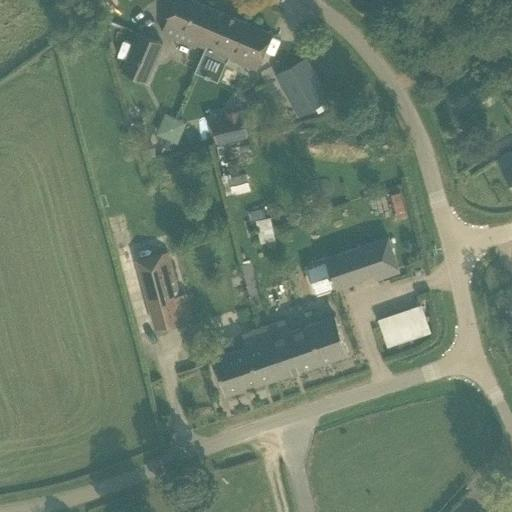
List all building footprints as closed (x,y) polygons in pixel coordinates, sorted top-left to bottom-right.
[(204,53),(208,55),(225,14),(191,0),(175,0),(162,33),(195,47),(196,43),(206,47),(204,53)] [(69,7),(64,15),(69,19),(74,11),(69,7)] [(229,57),(257,69),(271,34),(225,14),(208,55),(226,63),(229,57)] [(122,73),(146,83),(163,44),(139,34),(122,73)] [(276,75),(299,117),(311,110),(315,108),(324,103),(328,100),(305,58),(287,68),(276,75)] [(324,103),(315,108),(318,114),(327,109),(324,103)] [(213,123),(217,141),(246,136),(242,118),(241,118),(240,112),(226,114),(227,120),(213,123)] [(167,114),(157,134),(167,139),(176,118),(167,114)] [(164,145),(162,152),(173,149),(176,143),(167,139),(164,145)] [(153,148),(141,151),(143,159),(155,156),(153,148)] [(496,162),(511,186),(511,159),(508,154),(496,162)] [(232,191),(250,191),(251,176),(233,176),(232,191)] [(384,239),(322,261),(333,292),(359,282),(358,281),(371,276),(373,281),(396,273),(384,239)] [(174,298),(180,296),(168,252),(137,260),(156,328),(181,321),(174,298)] [(389,347),(434,332),(425,303),(379,318),(389,347)] [(272,327),(259,331),(274,379),(288,374),(317,364),(345,354),(343,350),(332,319),(305,328),(287,334),(276,338),(272,327)] [(214,359),(226,395),(274,379),(259,331),(242,337),(246,347),(214,359)]
